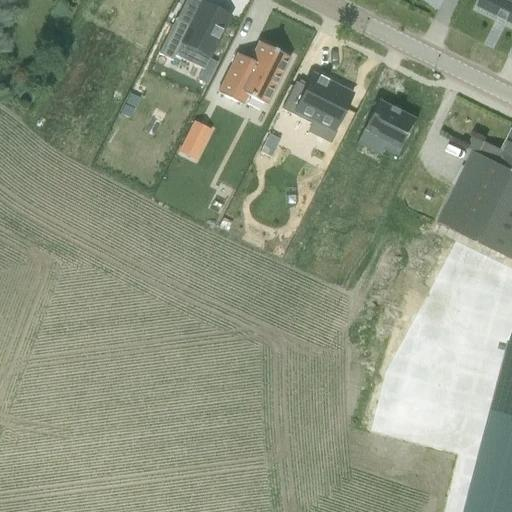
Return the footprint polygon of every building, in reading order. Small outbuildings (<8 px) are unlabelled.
[(0,0),(0,18),(8,0),(0,0)] [(133,0),(136,1),(121,31),(141,41),(161,0),(133,0)] [(511,0),(481,0),(478,7),(497,17),(496,19),(497,19),(498,17),(505,21),(504,23),(505,23),(506,21),(511,24),(511,0)] [(174,21),(157,55),(171,62),(180,44),(209,58),(229,17),(199,2),(187,27),(174,21)] [(236,55),(216,94),(241,106),(245,97),(265,106),(288,59),(257,44),(248,62),(236,55)] [(204,85),(215,64),(208,61),(205,59),(199,70),(194,80),(204,85)] [(294,84),(280,111),(309,126),(312,121),(333,131),(350,96),(325,83),(326,82),(317,77),(316,78),(311,76),(306,86),(304,89),(298,86),(296,85),(294,84)] [(139,99),(129,94),(125,104),(135,108),(139,99)] [(377,100),(356,143),(382,156),(386,149),(399,155),(417,120),(402,112),(403,110),(402,110),(401,112),(394,108),(395,106),(394,106),(393,107),(377,100)] [(134,110),(124,105),(119,115),(129,120),(134,110)] [(207,132),(193,124),(178,153),(193,160),(207,132)] [(511,132),(502,153),(484,144),(478,155),(473,153),(468,163),(438,225),(437,225),(430,239),(451,250),(458,235),(511,261),(511,132)] [(278,141),(268,136),(258,154),(269,159),(278,141)] [(497,384),(463,511),(511,511),(511,343),(508,343),(497,384)] [(326,507),(325,511),(388,511),(389,509),(374,507),(385,436),(359,432),(365,392),(331,387),(326,420),(336,421),(334,433),(347,435),(335,508),(326,507)] [(298,419),(298,388),(283,388),(283,419),(298,419)]
